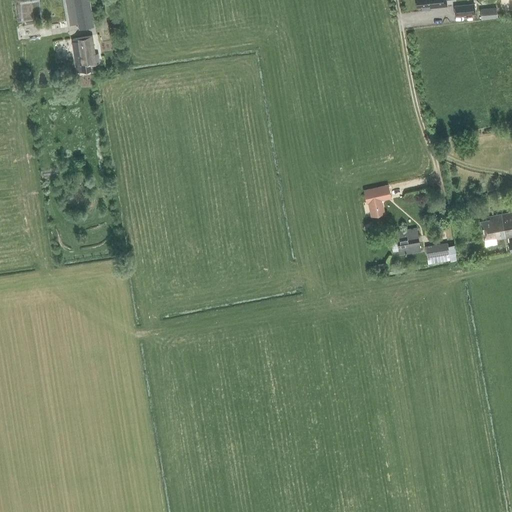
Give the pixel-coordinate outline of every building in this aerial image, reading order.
[(79,29),(94,26),(89,0),(65,0),(70,25),(78,23),(79,29)] [(415,0),(416,8),(421,7),(422,11),(430,10),(430,9),(447,7),(446,0),(448,0),(415,0)] [(476,14),(474,4),(453,6),(455,17),(476,14)] [(496,7),(480,9),(481,19),(497,18),(496,7)] [(90,65),(100,63),(98,53),(94,54),(92,36),(72,39),(77,72),(91,70),(90,65)] [(388,185),(364,190),(367,204),(368,204),(371,216),(384,213),(382,200),(391,198),(388,185)] [(497,239),(511,236),(511,212),(489,216),(490,219),(481,221),(484,239),(491,237),(492,239),(496,238),(497,239)] [(417,228),(395,231),(396,238),(391,239),(393,251),(398,250),(399,254),(420,251),(417,228)] [(431,245),(433,253),(433,256),(449,254),(447,242),(431,245)]
